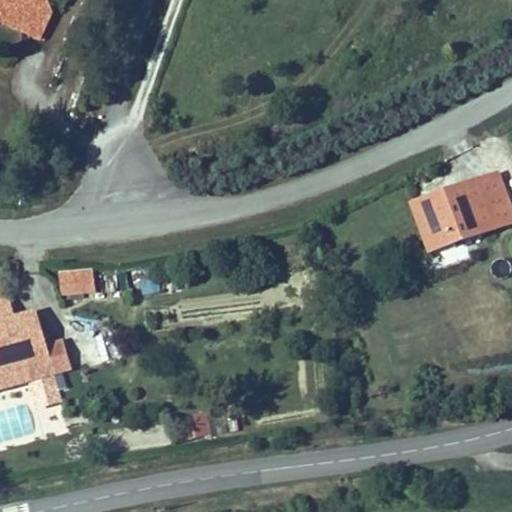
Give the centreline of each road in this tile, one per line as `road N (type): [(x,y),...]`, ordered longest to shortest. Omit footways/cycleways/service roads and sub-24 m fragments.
road 1 (residential): [(0,229),(79,230),(211,211),(377,155),(511,89)]
road 2 (tertiary): [(42,511),(511,427)]
